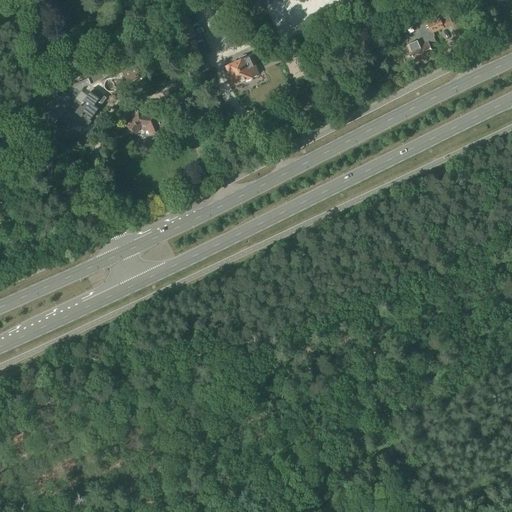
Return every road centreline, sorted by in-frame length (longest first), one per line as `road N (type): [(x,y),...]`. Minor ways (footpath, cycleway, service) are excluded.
road 1 (primary): [(511,60),(121,253)]
road 2 (primary): [(136,284),(511,99)]
road 3 (unclassified): [(121,253),(106,219),(0,126)]
road 4 (primary): [(0,346),(136,284)]
road 5 (primary): [(121,253),(0,307)]
